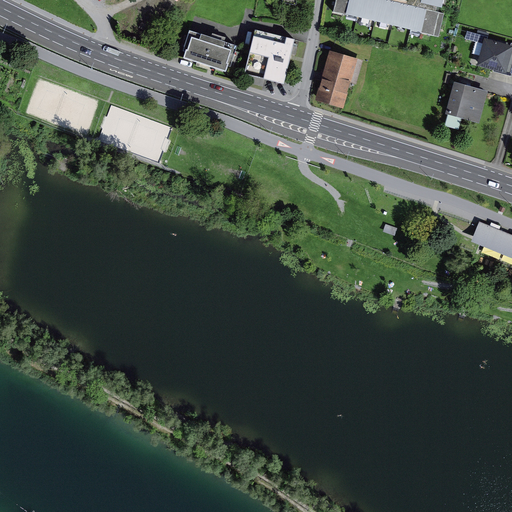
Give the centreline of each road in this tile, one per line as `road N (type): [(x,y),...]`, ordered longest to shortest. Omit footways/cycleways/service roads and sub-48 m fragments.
road 1 (secondary): [(298,118),(104,54)]
road 2 (secondary): [(492,179),(298,118)]
road 3 (residential): [(298,118),(322,0)]
